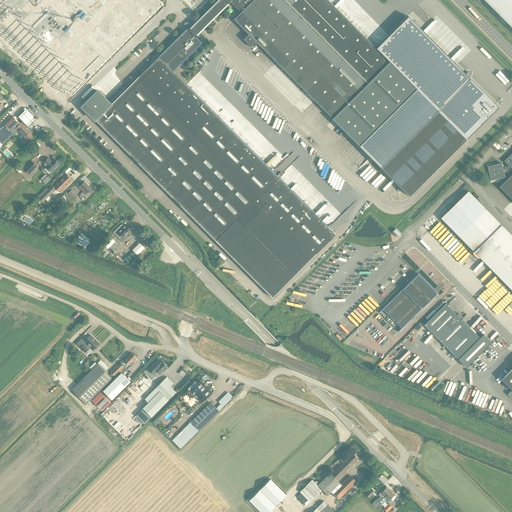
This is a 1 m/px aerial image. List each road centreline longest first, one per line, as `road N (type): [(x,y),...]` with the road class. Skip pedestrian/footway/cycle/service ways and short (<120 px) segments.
road 1 (tertiary): [(0,71),(436,511)]
road 2 (unknown): [(105,23),(49,74),(47,89),(267,295),(276,296),(369,195)]
road 3 (unclassified): [(511,339),(411,239)]
